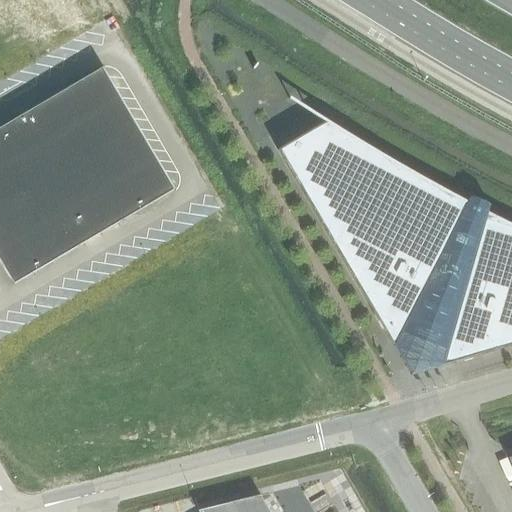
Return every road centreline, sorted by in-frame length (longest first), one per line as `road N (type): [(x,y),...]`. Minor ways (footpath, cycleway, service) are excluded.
road 1 (unclassified): [(23,511),(372,424)]
road 2 (unclassified): [(264,0),(511,147)]
road 3 (primary): [(373,0),(511,81)]
road 4 (unclassified): [(511,381),(372,424)]
